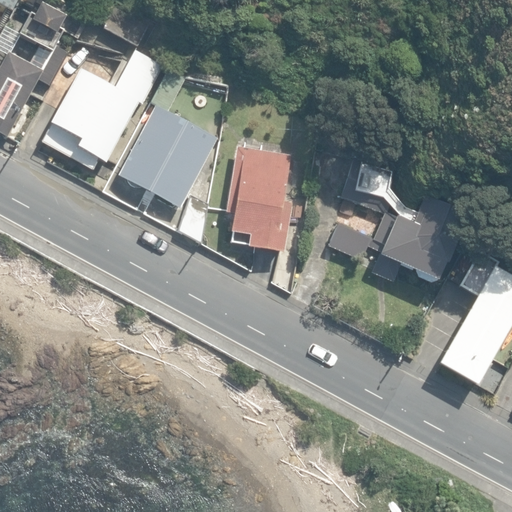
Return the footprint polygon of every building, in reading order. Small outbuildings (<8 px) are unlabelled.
[(137,46),(149,21),(104,0),(97,0),(89,18),(104,24),(102,29),(137,46)] [(0,32),(1,33),(13,9),(0,2),(0,32)] [(49,88),(68,53),(55,45),(62,32),(57,29),(62,21),(36,7),(19,38),(49,54),(40,72),(7,54),(0,67),(0,135),(5,139),(37,81),(49,88)] [(116,85),(79,68),(51,126),(55,128),(45,147),(100,174),(136,102),(145,106),(165,67),(133,51),(116,85)] [(152,104),(168,112),(185,78),(169,70),(152,104)] [(118,177),(179,210),(216,140),(155,108),(118,177)] [(436,282),(465,214),(427,198),(414,210),(393,191),(398,163),(356,146),(352,160),(341,197),(389,214),(385,223),(380,221),(373,239),(341,224),(328,246),(361,259),(370,247),(380,256),(371,272),(392,282),(403,266),(436,282)] [(250,246),(284,252),(293,205),(285,204),(293,157),(238,148),(227,214),(234,215),(229,242),(250,246)] [(178,232),(202,245),(209,205),(190,196),(178,232)] [(461,356),(470,361),(476,351),(490,358),(511,317),(511,287),(479,270),(470,286),(466,284),(446,319),(451,322),(439,345),(447,349),(448,353),(457,358),(461,356)] [(475,395),(493,404),(508,371),(490,363),(475,395)]
